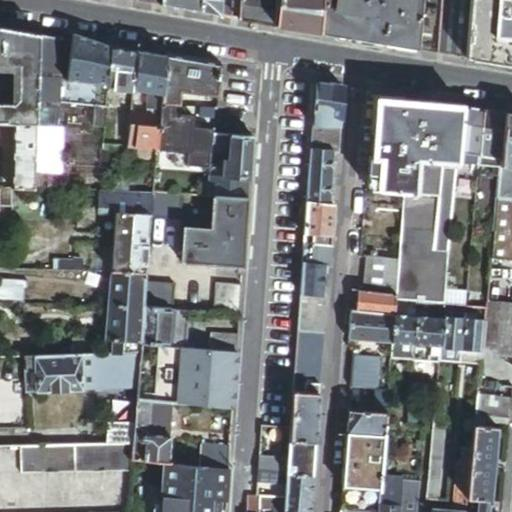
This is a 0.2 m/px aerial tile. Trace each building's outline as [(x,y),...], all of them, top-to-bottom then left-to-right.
[(161,0),(161,7),(200,14),(200,0),(161,0)] [(200,0),(200,14),(221,17),(221,8),(222,0),(200,0)] [(275,26),(276,0),(238,0),(237,20),(275,26)] [(321,0),(276,0),(275,26),(320,34),(321,0)] [(420,0),(321,0),(320,34),(416,50),(420,0)] [(436,53),(466,58),(470,0),(441,0),(440,11),(436,53)] [(475,59),(480,0),(470,0),(466,58),(470,59),(475,59)] [(511,0),(480,0),(475,59),(511,65),(511,0)] [(221,8),(221,17),(232,19),(234,9),(221,8)] [(436,53),(440,11),(426,10),(423,51),(436,53)] [(37,127),(38,115),(41,37),(0,29),(0,125),(14,126),(37,127)] [(63,41),(41,37),(38,115),(59,116),(59,111),(61,80),(63,41)] [(73,37),(72,44),(67,81),(104,86),(103,91),(98,93),(97,103),(108,103),(108,99),(109,90),(112,50),(73,37)] [(72,44),(63,41),(61,80),(67,81),(72,44)] [(137,55),(112,50),(109,90),(134,93),(137,55)] [(166,59),(137,55),(134,93),(148,94),(147,110),(160,111),(161,112),(162,105),(166,59)] [(166,58),(166,59),(162,105),(170,105),(180,107),(181,94),(207,97),(207,102),(197,101),(197,108),(198,108),(217,110),(220,66),(166,58)] [(67,81),(61,80),(59,111),(77,113),(78,107),(94,108),(92,128),(105,129),(108,103),(97,103),(98,93),(103,91),(104,86),(67,81)] [(343,88),(315,83),(313,125),(325,126),(330,126),(330,117),(340,118),(343,88)] [(457,155),(461,108),(377,101),(370,191),(404,194),(398,261),(396,294),(395,303),(416,304),(443,307),(457,155)] [(161,112),(160,126),(158,150),(184,152),(187,118),(169,116),(170,105),(162,105),(161,112)] [(215,128),(217,110),(198,108),(196,126),(215,128)] [(483,111),(461,108),(457,155),(458,155),(479,158),(483,111)] [(159,124),(160,111),(147,110),(147,115),(133,115),(132,123),(159,124)] [(505,115),(483,111),(479,158),(495,161),(500,161),(505,115)] [(59,116),(38,115),(37,127),(37,128),(58,129),(59,116)] [(511,116),(505,115),(500,161),(499,169),(498,178),(498,184),(508,185),(510,164),(511,164),(511,116)] [(340,118),(330,117),(330,126),(340,127),(340,118)] [(160,126),(131,124),(130,147),(158,150),(160,126)] [(325,126),(313,125),(311,150),(333,152),(338,152),(339,140),(324,139),(325,126)] [(37,128),(37,127),(14,126),(12,190),(14,190),(35,191),(37,128)] [(339,140),(340,127),(330,126),(325,126),(324,139),(339,140)] [(248,200),(253,138),(231,138),(228,166),(224,167),(223,178),(211,177),(209,197),(213,197),(248,200)] [(333,152),(311,150),(309,175),(331,176),(333,152)] [(458,163),(478,167),(479,158),(458,155),(458,163)] [(495,161),(479,158),(478,167),(493,169),(492,177),(498,178),(499,169),(495,168),(495,161)] [(496,200),(510,201),(511,192),(511,164),(510,164),(508,185),(498,184),(496,200)] [(329,205),(331,176),(309,175),(307,203),(329,205)] [(114,185),(113,194),(152,196),(152,192),(154,192),(156,179),(134,177),(128,185),(114,185)] [(0,207),(13,208),(14,190),(12,190),(0,189),(0,207)] [(35,191),(14,190),(13,208),(13,219),(44,221),(45,191),(35,191)] [(182,194),(154,192),(152,192),(152,196),(150,218),(180,221),(182,194)] [(152,196),(113,194),(99,194),(98,209),(115,210),(110,273),(145,274),(150,218),(152,196)] [(243,268),(248,200),(213,197),(210,231),(184,229),(181,264),(243,268)] [(511,201),(510,201),(496,200),(494,221),(511,222),(511,201)] [(329,205),(307,203),(305,244),(331,246),(334,205),(329,205)] [(13,231),(13,219),(5,219),(4,231),(13,231)] [(511,222),(494,221),(493,221),(489,259),(511,261),(511,222)] [(331,246),(305,244),(301,296),(323,298),(325,266),(329,267),(331,246)] [(366,258),(363,291),(396,294),(398,261),(366,258)] [(144,281),(145,274),(110,273),(103,353),(140,352),(140,344),(143,308),(142,307),(144,281)] [(143,308),(169,310),(173,310),(175,284),(144,281),(142,307),(143,308)] [(239,317),(241,286),(215,284),(213,314),(239,317)] [(394,314),(395,303),(396,294),(363,291),(357,291),(355,311),(394,314)] [(320,332),(323,298),(301,296),(298,330),(320,332)] [(505,356),(511,304),(488,302),(483,350),(495,352),(495,355),(505,356)] [(413,344),(416,304),(395,303),(394,314),(391,343),(413,344)] [(440,347),(443,307),(416,304),(413,344),(440,347)] [(464,308),(443,307),(440,347),(461,349),(464,308)] [(167,346),(169,310),(143,308),(140,344),(158,345),(167,346)] [(485,310),(464,308),(461,349),(482,350),(485,310)] [(173,310),(169,310),(167,346),(181,347),(185,348),(189,312),(173,310)] [(391,343),(394,314),(355,311),(351,310),(348,339),(378,342),(391,343)] [(320,332),(298,330),(297,354),(322,356),(324,332),(320,332)] [(209,350),(236,352),(237,335),(211,333),(209,350)] [(391,351),(391,343),(378,342),(378,350),(391,351)] [(72,344),(73,354),(80,354),(90,354),(90,348),(85,348),(84,343),(72,344)] [(413,344),(391,343),(391,351),(390,358),(412,359),(413,344)] [(440,347),(413,344),(412,359),(439,362),(440,347)] [(167,346),(158,345),(153,402),(173,404),(177,404),(181,347),(167,346)] [(181,347),(177,404),(232,409),(236,352),(209,350),(185,348),(181,347)] [(482,350),(461,349),(460,365),(480,367),(482,350)] [(351,385),(377,389),(379,357),(358,355),(359,351),(354,350),(351,385)] [(138,380),(140,352),(103,353),(90,354),(80,354),(81,389),(93,388),(93,381),(108,381),(107,371),(126,371),(126,380),(138,380)] [(80,354),(73,354),(24,356),(25,372),(26,372),(36,372),(36,392),(81,390),(81,389),(80,354)] [(322,356),(297,354),(294,391),(319,393),(322,356)] [(27,392),(36,392),(36,372),(26,372),(27,392)] [(388,391),(379,389),(377,407),(379,407),(378,412),(386,413),(388,391)] [(294,391),(292,426),(291,440),(316,442),(319,393),(294,391)] [(510,419),(511,399),(477,395),(475,414),(485,416),(509,419),(510,419)] [(150,435),(153,402),(136,401),(134,427),(133,442),(132,459),(163,462),(168,463),(170,437),(150,435)] [(153,402),(150,435),(170,437),(173,404),(153,402)] [(384,436),(386,413),(378,412),(349,409),(347,433),(384,436)] [(484,423),(485,416),(475,414),(472,450),(470,471),(467,500),(490,502),(498,429),(484,427),(484,423)] [(509,419),(485,416),(484,423),(508,425),(509,419)] [(133,442),(134,427),(106,423),(105,444),(133,442)] [(442,424),(433,423),(426,499),(437,501),(443,431),(441,431),(442,424)] [(291,440),(292,426),(261,427),(260,440),(291,440)] [(381,479),(384,436),(347,433),(341,509),(359,510),(376,511),(377,511),(378,504),(381,479)] [(313,474),(316,442),(291,440),(289,459),(288,472),(313,474)] [(132,459),(133,442),(105,444),(21,446),(22,474),(131,469),(132,459)] [(203,443),(202,466),(228,468),(230,446),(203,443)] [(472,450),(459,449),(457,470),(470,471),(472,450)] [(288,472),(289,459),(259,457),(258,470),(288,472)] [(168,463),(163,462),(159,511),(224,511),(228,468),(202,466),(168,463)] [(287,484),(288,472),(258,470),(257,478),(266,479),(265,482),(287,484)] [(465,511),(467,500),(470,471),(457,470),(453,511),(463,511),(465,511)] [(310,511),(313,474),(288,472),(287,484),(287,490),(286,498),(285,511),(310,511)] [(399,480),(381,479),(378,504),(396,506),(399,480)] [(272,497),(286,498),(287,490),(272,489),(272,497)] [(274,511),(285,511),(286,498),(272,497),(248,497),(246,511),(262,511),(263,511),(274,511)] [(490,502),(467,500),(465,511),(500,511),(501,503),(490,502)]
